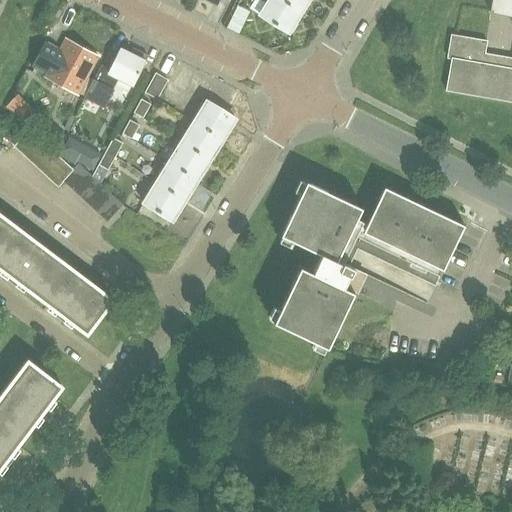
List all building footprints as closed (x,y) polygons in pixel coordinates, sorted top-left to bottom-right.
[(260,0),(260,1),(266,5),(260,15),(289,33),(302,13),(281,0),(260,0)] [(281,0),(302,13),(309,0),(281,0)] [(511,0),(494,0),(492,12),(511,16),(511,0)] [(511,57),(485,52),(487,41),(451,34),(449,48),(453,49),(446,91),(447,91),(447,90),(511,101),(511,57)] [(32,65),(32,66),(34,68),(33,69),(35,69),(36,68),(43,72),(42,74),(43,74),(44,73),(47,75),(45,77),(78,95),(98,57),(66,39),(60,50),(58,48),(58,47),(57,47),(56,48),(49,44),(49,43),(48,42),(48,43),(45,41),(44,43),(45,43),(33,65),(32,65)] [(133,86),(145,61),(147,55),(133,48),(130,54),(121,49),(111,69),(102,65),(94,80),(93,80),(85,96),(106,106),(118,79),(133,86)] [(157,100),(168,80),(156,73),(145,93),(157,100)] [(156,109),(150,106),(150,105),(141,100),(134,113),(143,118),(146,113),(152,116),(156,109)] [(194,122),(223,140),(236,119),(207,102),(194,122)] [(54,148),(65,136),(48,121),(37,132),(54,148)] [(132,139),(139,126),(130,121),(122,134),(132,139)] [(210,160),(223,140),(194,122),(181,143),(210,160)] [(23,155),(38,139),(30,131),(14,147),(23,155)] [(100,155),(68,138),(58,157),(73,165),(75,162),(91,171),(100,155)] [(106,152),(115,157),(123,143),(113,138),(106,152)] [(32,163),(47,147),(38,139),(23,155),(32,163)] [(198,181),(210,160),(181,143),(169,163),(198,181)] [(41,172),(56,155),(47,147),(32,163),(41,172)] [(108,171),(115,157),(106,152),(99,165),(108,171)] [(64,163),(57,157),(56,155),(41,172),(50,180),(64,163)] [(64,182),(73,171),(64,163),(50,180),(59,188),(64,182)] [(185,201),(198,181),(169,163),(156,184),(185,201)] [(73,190),(88,173),(79,165),(73,171),(64,182),(73,190)] [(96,182),(92,178),(88,173),(73,190),(81,198),(96,182)] [(105,190),(100,186),(96,182),(81,198),(90,206),(105,190)] [(274,323),(328,349),(354,293),(363,274),(354,269),(355,269),(338,261),(363,209),(307,182),(281,236),(321,256),(313,273),(300,267),(274,323)] [(172,222),(185,201),(156,184),(144,204),(172,222)] [(363,232),(443,271),(465,226),(384,188),(363,232)] [(98,214),(114,198),(105,190),(90,206),(98,214)] [(107,223),(122,206),(114,198),(98,214),(107,223)] [(0,246),(15,226),(0,214),(0,246)] [(37,296),(63,262),(15,226),(0,246),(0,268),(10,276),(7,280),(9,278),(16,284),(15,286),(18,282),(37,296)] [(63,262),(37,296),(58,312),(55,316),(57,315),(64,320),(63,322),(66,318),(87,334),(113,300),(63,262)] [(0,397),(0,416),(25,436),(40,416),(44,419),(43,417),(48,410),(50,412),(50,411),(46,408),(62,387),(28,361),(0,397)] [(504,377),(496,376),(495,383),(503,385),(504,377)] [(10,455),(25,436),(0,416),(0,468),(4,464),(8,467),(6,465),(12,458),(14,459),(10,455)]
